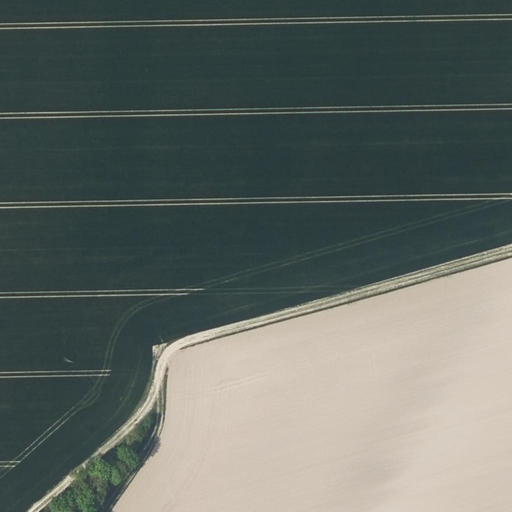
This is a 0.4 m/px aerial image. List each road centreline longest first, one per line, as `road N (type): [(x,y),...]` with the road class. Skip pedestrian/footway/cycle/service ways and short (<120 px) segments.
road 1 (track): [(28,511),(150,404),(161,364),(180,341),(511,246)]
road 2 (track): [(161,364),(153,441),(105,511)]
